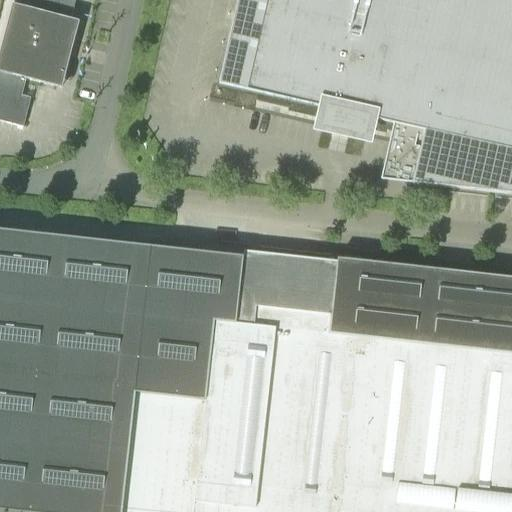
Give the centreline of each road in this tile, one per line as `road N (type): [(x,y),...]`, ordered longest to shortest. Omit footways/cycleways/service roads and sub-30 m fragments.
road 1 (unclassified): [(511,238),(95,190)]
road 2 (unknown): [(208,0),(193,130),(227,146),(308,158),(331,184),(342,218)]
road 3 (unclassified): [(95,190),(136,0)]
road 4 (unknown): [(186,200),(170,371)]
